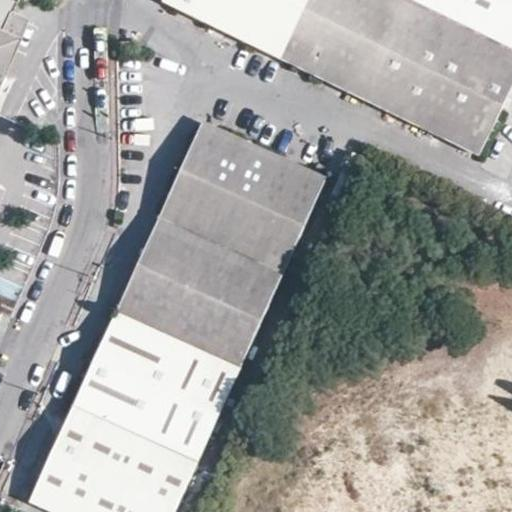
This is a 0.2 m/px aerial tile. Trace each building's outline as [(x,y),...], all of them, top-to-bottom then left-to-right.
[(0,0),(0,80),(4,73),(29,19),(13,12),(17,3),(10,0),(0,0)] [(511,84),(511,0),(164,0),(164,1),(478,154),(511,84)] [(4,73),(0,80),(0,88),(8,91),(15,78),(4,73)] [(174,511),(326,177),(203,122),(191,149),(151,236),(107,333),(59,440),(30,503),(50,511),(174,511)] [(501,412),(511,410),(511,390),(500,391),(501,412)]
